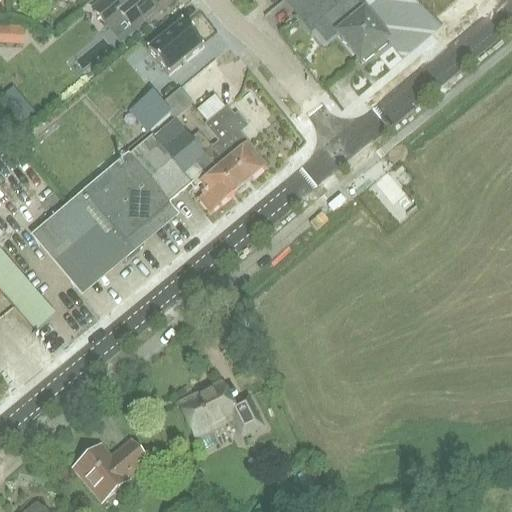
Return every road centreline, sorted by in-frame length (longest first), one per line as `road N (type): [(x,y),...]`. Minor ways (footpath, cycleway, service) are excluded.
road 1 (tertiary): [(344,151),(0,433)]
road 2 (tertiary): [(344,151),(511,11)]
road 3 (residential): [(344,151),(217,0)]
